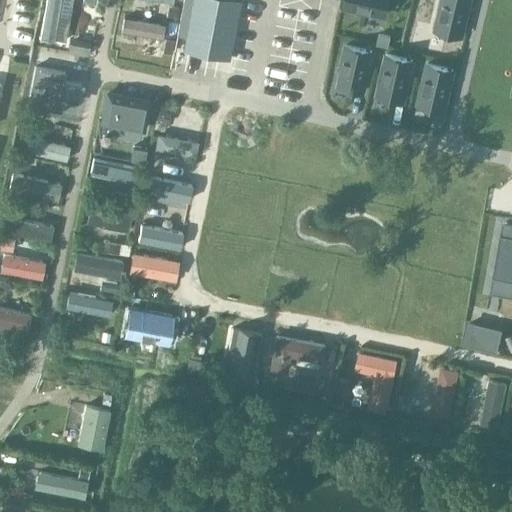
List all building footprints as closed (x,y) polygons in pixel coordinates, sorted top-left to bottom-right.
[(192,0),(183,50),(229,59),(240,0),(192,0)] [(138,208),(131,244),(181,254),(190,207),(140,198),(138,208)] [(500,235),(494,269),(490,290),(511,293),(511,224),(505,223),(503,235),(500,235)] [(109,407),(86,403),(78,442),(102,447),(109,407)] [(87,479),(37,470),(34,487),(83,496),(87,479)]
